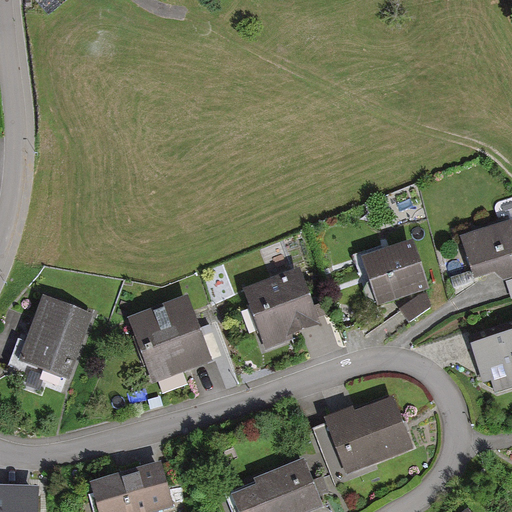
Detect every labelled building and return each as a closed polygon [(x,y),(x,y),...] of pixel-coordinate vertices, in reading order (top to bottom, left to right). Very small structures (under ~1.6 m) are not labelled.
[(511,222),(466,237),(477,271),(502,263),(506,274),(511,272),(511,222)] [(412,244),(366,258),(378,298),(424,284),(412,244)] [(299,275),(252,291),(267,334),(314,318),(299,275)] [(183,302),(136,320),(156,374),(204,356),(183,302)] [(82,317),(45,304),(27,360),(64,372),(82,317)] [(511,334),(476,346),(486,378),(494,375),(498,385),(511,381),(511,334)] [(391,402),(330,424),(347,469),(408,447),(391,402)] [(95,484),(102,511),(131,511),(171,501),(161,466),(95,484)] [(305,466),(234,494),(241,511),(306,511),(321,506),(305,466)] [(33,511),(34,493),(0,491),(0,511),(33,511)]
